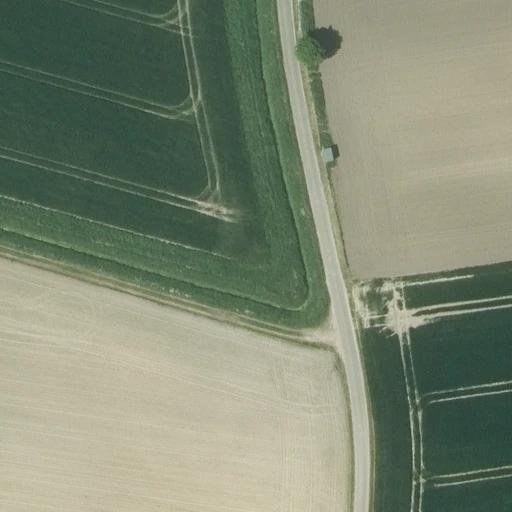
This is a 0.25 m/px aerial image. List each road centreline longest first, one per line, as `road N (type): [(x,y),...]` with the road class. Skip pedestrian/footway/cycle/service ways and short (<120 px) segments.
road 1 (unclassified): [(360,511),(344,339),(293,87),(291,0)]
road 2 (track): [(0,245),(291,337),(344,339)]
